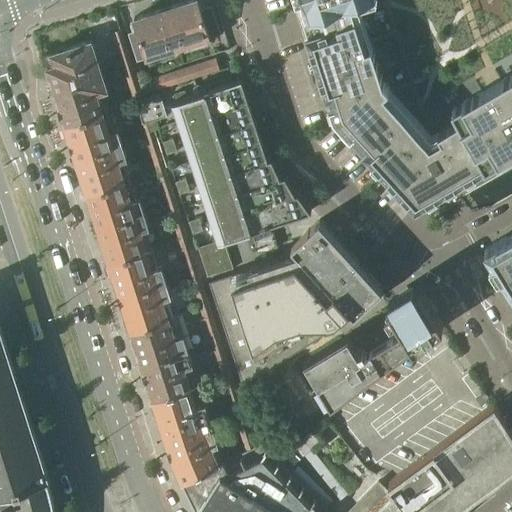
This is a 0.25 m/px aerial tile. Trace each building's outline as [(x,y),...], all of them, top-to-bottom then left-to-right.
[(178,46),(206,38),(207,42),(209,41),(208,38),(221,34),(212,6),(200,10),(197,0),(187,0),(165,7),(134,17),(138,30),(128,33),(137,61),(147,58),(148,60),(151,60),(149,55),(178,46)] [(511,0),(294,0),(333,119),(414,208),(455,185),(511,151),(511,0)] [(112,32),(128,83),(136,80),(120,30),(112,32)] [(50,64),(44,67),(45,68),(47,68),(52,83),(53,86),(55,92),(56,96),(61,112),(58,113),(62,123),(63,122),(64,124),(102,111),(96,91),(105,89),(90,40),(47,53),(50,64)] [(143,82),(145,85),(147,93),(219,70),(215,59),(143,82)] [(120,60),(113,63),(115,68),(122,66),(120,60)] [(128,83),(130,90),(145,85),(143,82),(142,78),(136,80),(128,83)] [(241,78),(200,91),(207,111),(248,98),(241,78)] [(145,85),(130,90),(133,98),(147,93),(145,85)] [(227,171),(220,151),(213,131),(207,111),(200,91),(171,101),(217,240),(197,247),(207,277),(233,269),(224,239),(246,232),(250,242),(257,239),(256,234),(272,229),(271,224),(264,202),(251,206),(245,186),(250,185),(244,166),(227,171)] [(135,101),(141,122),(166,115),(159,94),(135,101)] [(255,118),(248,98),(207,111),(213,131),(255,118)] [(64,125),(63,126),(66,136),(69,136),(74,151),(75,155),(77,161),(78,165),(83,180),(79,182),(83,194),(125,180),(118,161),(126,159),(116,128),(108,131),(102,111),(64,124),(64,125)] [(261,138),(255,118),(213,131),(220,151),(261,138)] [(156,170),(165,167),(166,167),(155,129),(158,127),(156,119),(141,123),(156,170)] [(162,141),(164,148),(175,144),(173,138),(162,141)] [(268,158),(261,138),(220,151),(227,171),(244,166),(268,158)] [(175,144),(164,148),(166,154),(177,151),(175,144)] [(271,157),(268,158),(244,166),(250,185),(280,176),(271,157)] [(156,170),(178,239),(187,236),(165,167),(156,170)] [(280,176),(250,185),(245,186),(251,206),(264,202),(295,193),(285,174),(280,176)] [(175,181),(177,188),(188,184),(186,177),(175,181)] [(125,180),(83,194),(87,206),(91,204),(96,220),(97,224),(99,229),(100,233),(105,249),(102,250),(105,260),(107,260),(107,261),(147,249),(140,229),(148,227),(138,197),(131,199),(125,180)] [(188,184),(177,188),(179,194),(190,190),(188,184)] [(297,192),(295,193),(264,202),(271,224),(311,210),(297,192)] [(188,221),(190,227),(201,224),(199,217),(188,221)] [(209,281),(239,386),(330,330),(351,316),(382,288),(381,286),(381,287),(368,273),(368,272),(365,269),(352,255),(350,252),(349,252),(336,238),(337,238),(333,235),(330,231),(319,219),(282,254),(276,259),(209,281)] [(201,224),(190,227),(192,234),(203,230),(201,224)] [(511,234),(484,250),(511,295),(511,234)] [(178,239),(200,307),(209,305),(187,236),(178,239)] [(108,263),(106,263),(110,273),(113,273),(117,289),(119,292),(121,298),(122,302),(127,318),(124,318),(127,329),(129,328),(129,330),(168,317),(162,298),(170,296),(160,265),(153,267),(147,249),(107,261),(108,263)] [(331,407),(443,325),(436,314),(435,314),(433,311),(429,313),(426,308),(431,305),(419,287),(415,289),(413,285),(390,299),(392,303),(388,306),(403,331),(365,355),(362,350),(359,353),(348,335),(303,362),(331,407)] [(200,307),(222,376),(230,373),(209,305),(200,307)] [(130,331),(128,332),(132,342),(134,341),(139,357),(140,361),(142,367),(143,371),(149,386),(146,387),(149,398),(151,397),(151,398),(190,386),(186,374),(194,372),(182,334),(176,315),(168,317),(129,330),(130,331)] [(435,333),(441,343),(449,338),(443,328),(435,333)] [(0,492),(47,478),(47,477),(48,477),(33,433),(20,394),(21,394),(21,392),(20,392),(15,377),(16,377),(15,376),(0,329),(0,492)] [(230,373),(222,376),(233,410),(241,408),(230,373)] [(181,478),(182,480),(219,462),(211,445),(217,443),(204,403),(197,405),(190,386),(151,398),(152,400),(150,400),(154,411),(156,410),(163,432),(163,433),(166,444),(167,444),(169,448),(177,469),(175,470),(179,479),(181,478)] [(388,491),(378,481),(346,511),(453,511),(466,500),(511,465),(511,430),(494,403),(388,481),(389,482),(393,486),(388,491)] [(237,422),(246,450),(253,446),(245,419),(237,422)] [(292,444),(302,456),(321,440),(311,428),(292,444)] [(219,462),(182,480),(182,481),(183,483),(184,483),(196,509),(195,511),(196,511),(328,511),(274,458),(259,443),(253,446),(246,450),(219,462)] [(299,459),(288,447),(281,454),(292,465),(299,459)] [(0,511),(55,511),(54,506),(51,490),(47,478),(0,492),(0,511)]
